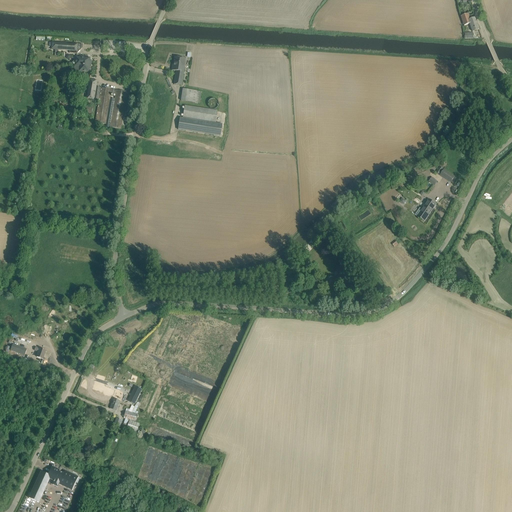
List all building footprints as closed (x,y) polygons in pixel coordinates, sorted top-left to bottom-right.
[(464,26),(470,24),(472,23),(473,25),(475,25),(474,23),(477,22),(475,18),(470,19),(468,14),(461,16),(464,26)] [(470,24),(473,32),(479,29),(477,22),(474,23),(475,25),(473,25),(472,23),(470,24)] [(82,44),(51,42),(51,50),(55,50),(55,54),(58,54),(58,50),(70,51),(70,53),(77,53),(82,48),(82,44)] [(74,70),(83,71),(88,71),(89,66),(91,66),(91,61),(87,60),(87,59),(83,58),(84,57),(81,57),(80,59),(76,58),(76,62),(73,62),(72,63),(72,64),(73,66),(74,66),(74,70)] [(176,71),(174,84),(182,86),(185,67),(182,66),(183,59),(175,57),(173,65),(172,70),(176,71)] [(45,79),(36,78),(34,92),(43,93),(45,79)] [(98,102),(95,122),(105,124),(110,94),(116,95),(110,127),(121,129),(127,92),(96,87),(97,82),(89,81),(86,99),(93,100),(93,101),(98,102)] [(181,101),(195,103),(197,91),(183,89),(181,101)] [(71,110),(72,110),(72,114),(75,115),(76,110),(78,111),(77,115),(91,117),(92,107),(81,106),(82,103),(72,102),(71,110)] [(183,117),(216,123),(217,111),(185,106),(183,117)] [(178,130),(220,136),(222,124),(180,118),(178,130)] [(440,175),(447,180),(451,182),(454,185),(458,179),(454,177),(450,174),(444,170),(440,175)] [(432,177),(429,181),(434,186),(437,182),(432,177)] [(420,208),(415,215),(424,221),(436,204),(429,199),(422,209),(420,208)] [(329,278),(329,280),(331,285),(341,282),(338,275),(329,278)] [(27,349),(13,344),(10,350),(25,356),(27,349)] [(37,357),(38,358),(43,359),(46,351),(40,349),(36,347),(35,351),(39,352),(37,357)] [(114,399),(119,402),(123,393),(118,391),(115,397),(109,394),(111,390),(106,387),(102,395),(113,400),(114,399)] [(136,400),(141,390),(135,387),(130,397),(136,400)] [(114,399),(113,400),(109,408),(115,411),(119,402),(114,399)] [(116,418),(113,425),(119,427),(122,420),(116,418)] [(126,430),(136,433),(140,424),(130,420),(126,430)] [(54,481),(59,471),(59,470),(52,467),(48,475),(41,471),(29,498),(38,503),(47,484),(49,479),(54,481)] [(54,482),(53,485),(57,487),(59,484),(72,490),(78,477),(65,470),(63,473),(59,471),(54,481),(54,482)]
